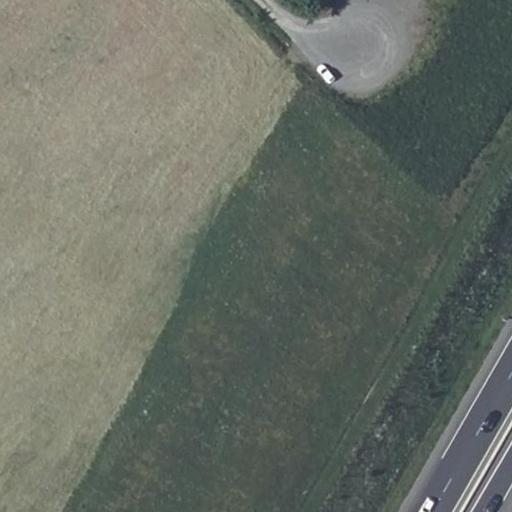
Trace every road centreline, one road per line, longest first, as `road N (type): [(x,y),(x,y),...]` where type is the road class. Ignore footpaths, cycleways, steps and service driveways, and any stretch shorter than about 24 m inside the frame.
road 1 (trunk): [(511,370),(431,511)]
road 2 (unclassified): [(258,0),(302,44),(373,38)]
